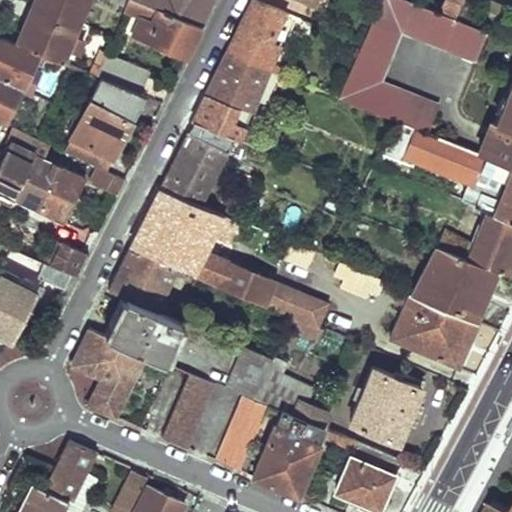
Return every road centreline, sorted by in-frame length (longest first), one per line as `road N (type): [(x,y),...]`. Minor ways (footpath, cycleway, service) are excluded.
road 1 (residential): [(48,374),(230,0)]
road 2 (residential): [(64,413),(289,511)]
road 3 (secondary): [(511,368),(435,511)]
